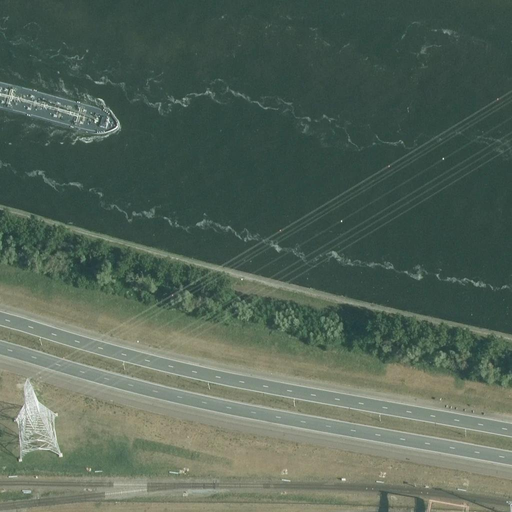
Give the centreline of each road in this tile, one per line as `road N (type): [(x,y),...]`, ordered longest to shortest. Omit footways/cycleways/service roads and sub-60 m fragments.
road 1 (primary): [(0,349),(186,400),(511,460)]
road 2 (primary): [(511,432),(249,388),(0,322)]
